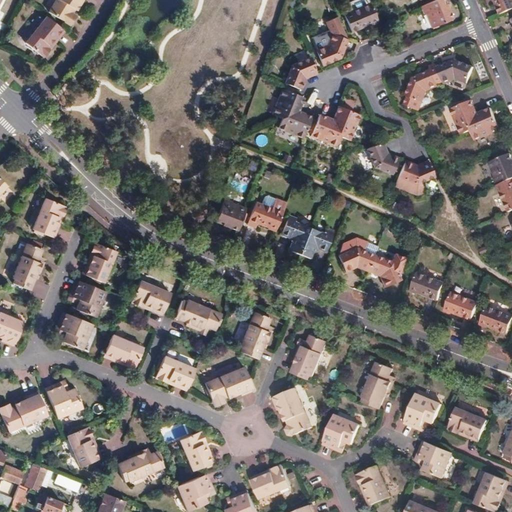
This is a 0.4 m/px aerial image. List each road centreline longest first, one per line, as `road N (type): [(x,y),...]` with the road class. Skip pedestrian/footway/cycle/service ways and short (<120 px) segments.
road 1 (tertiary): [(70,163),(113,207),(175,247),(482,364)]
road 2 (residential): [(109,0),(24,110)]
road 3 (residential): [(482,26),(370,71)]
